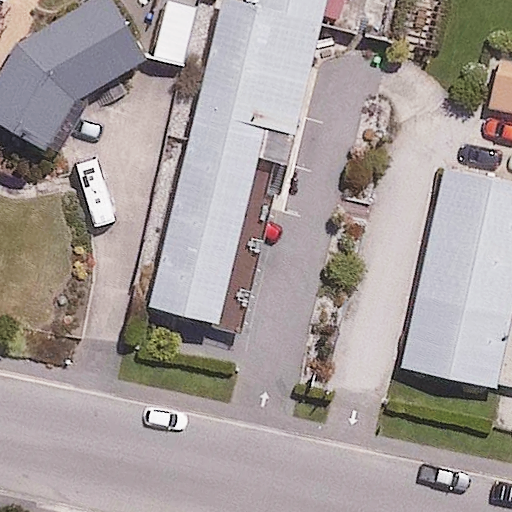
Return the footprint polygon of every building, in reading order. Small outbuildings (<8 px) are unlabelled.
[(155,56),(123,0),(78,0),(20,33),(0,76),(0,122),(54,147),(75,101),(155,56)] [(220,0),(152,306),(221,321),(266,121),(302,129),(330,0),(220,0)] [(186,60),(199,0),(165,0),(154,53),(186,60)] [(511,61),(490,58),(481,103),(511,108),(511,61)] [(462,167),(432,161),(393,357),(503,378),(511,332),(511,132),(471,125),(462,167)]
